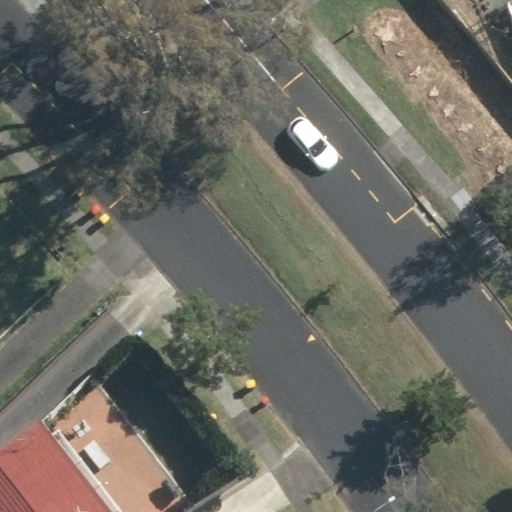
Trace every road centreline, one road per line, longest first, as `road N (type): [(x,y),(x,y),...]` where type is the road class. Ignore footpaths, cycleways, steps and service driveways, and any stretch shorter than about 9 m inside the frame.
road 1 (unclassified): [(405,511),(88,116),(0,35)]
road 2 (unclassified): [(202,0),(444,285),(511,384)]
road 3 (unknown): [(166,211),(0,362)]
